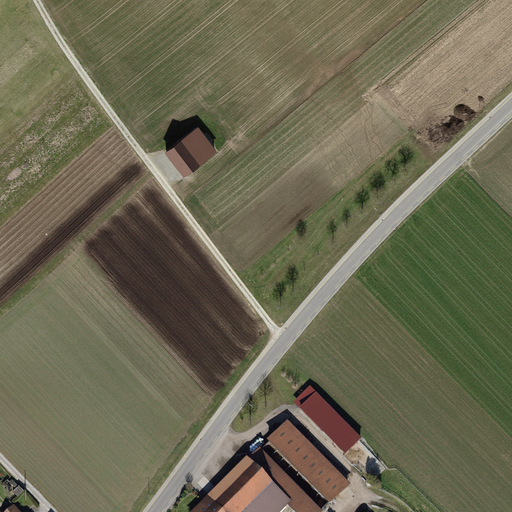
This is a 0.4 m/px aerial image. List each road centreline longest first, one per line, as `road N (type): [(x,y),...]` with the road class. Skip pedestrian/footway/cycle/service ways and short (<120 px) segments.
road 1 (tertiary): [(156,511),(283,341),(386,224),(511,104)]
road 2 (track): [(283,341),(36,0)]
